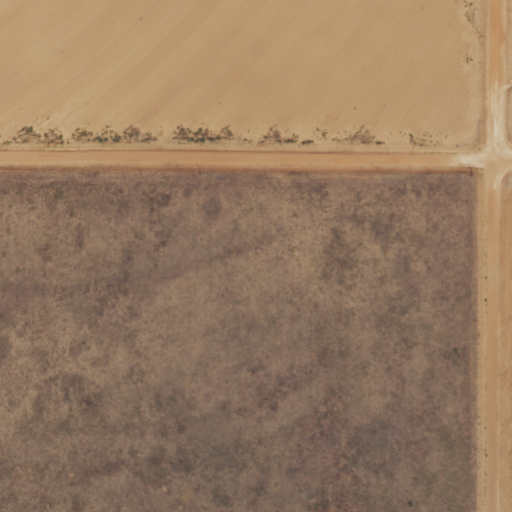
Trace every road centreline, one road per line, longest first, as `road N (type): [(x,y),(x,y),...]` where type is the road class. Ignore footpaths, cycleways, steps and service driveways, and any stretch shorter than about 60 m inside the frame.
road 1 (residential): [(511,163),(0,159)]
road 2 (residential): [(488,511),(491,0)]
